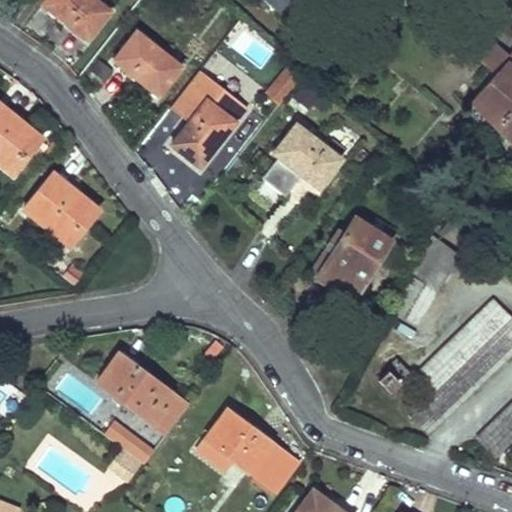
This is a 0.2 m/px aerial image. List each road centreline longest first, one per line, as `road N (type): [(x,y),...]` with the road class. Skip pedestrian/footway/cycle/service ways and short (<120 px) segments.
road 1 (residential): [(511,503),(336,433),(210,279)]
road 2 (residential): [(210,279),(46,84),(0,53)]
road 3 (residential): [(0,319),(169,297),(210,279)]
road 4 (unknown): [(421,467),(511,376)]
